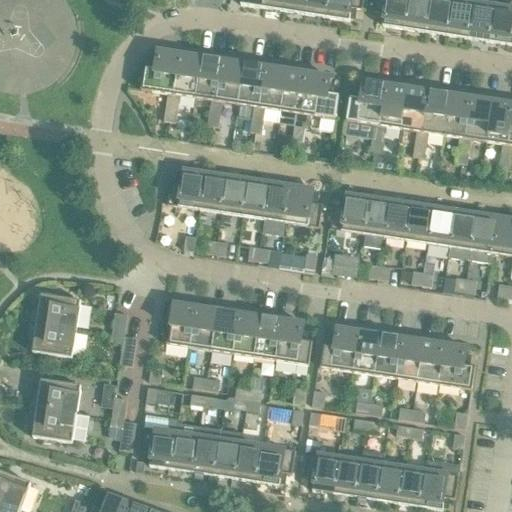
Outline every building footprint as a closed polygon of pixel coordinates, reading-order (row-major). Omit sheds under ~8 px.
[(263,10),(264,0),(241,0),(240,7),(263,10)] [(284,14),(286,0),(264,0),(263,10),(284,14)] [(306,17),(308,0),(286,0),(284,14),(306,17)] [(327,20),(329,0),(308,0),(306,17),(327,20)] [(351,11),(362,12),(363,0),(329,0),(327,20),(349,23),(351,11)] [(382,28),(402,32),(407,0),(375,0),(373,14),(384,15),(382,28)] [(424,35),(429,0),(407,0),(402,32),(424,35)] [(448,38),(453,2),(441,0),(430,0),(426,35),(448,38)] [(468,41),(474,5),(453,2),(448,38),(468,41)] [(489,45),(495,8),(474,5),(468,41),(489,45)] [(511,10),(495,8),(489,45),(511,47),(511,10)] [(174,98),(180,57),(157,54),(155,71),(144,69),(140,93),(168,97),(174,98)] [(195,101),(202,58),(198,58),(195,58),(192,59),(180,57),(174,98),(168,97),(166,109),(178,111),(180,99),(195,101)] [(216,104),(222,64),(211,62),(208,60),(205,59),(202,58),(195,101),(211,103),(209,116),(220,117),(222,105),(216,104)] [(238,107),(244,65),(241,65),(238,65),(235,65),(222,64),(216,104),(222,105),(238,107)] [(259,111),(265,70),(254,68),(251,67),(248,66),(244,65),(238,107),(253,110),(251,122),(263,124),(265,112),(259,111)] [(280,114),(287,71),(284,71),(280,71),(277,72),(265,70),(259,111),(265,112),(263,124),(279,126),(281,114),(280,114)] [(302,117),(308,76),(296,75),(293,73),(290,72),(287,71),(280,114),(281,114),(296,116),(294,129),(306,130),(308,118),(302,117)] [(335,122),(339,98),(328,97),(330,80),(308,76),(302,117),(308,118),(335,122)] [(379,129),(385,88),(363,85),(360,102),(350,100),(346,124),(374,128),(379,129)] [(401,132),(407,89),(404,89),(401,89),(397,90),(385,88),(379,129),(374,128),(372,140),(383,142),(385,130),(401,132)] [(422,135),(428,95),(416,93),(413,91),(410,90),(407,89),(401,132),(416,134),(414,147),(426,148),(428,136),(422,135)] [(443,138),(450,96),(447,96),(443,96),(440,96),(428,95),(422,135),(428,136),(443,138)] [(465,142),(471,101),(459,99),(456,98),(453,97),(450,96),(443,138),(459,141),(457,153),(469,155),(471,143),(471,142),(465,142)] [(486,145),(493,102),(489,102),(486,102),(483,103),(471,101),(465,142),(471,142),(471,143),(486,145)] [(511,148),(508,148),(511,122),(511,107),(502,106),(499,104),(496,103),(493,102),(486,145),(502,147),(500,160),(511,161),(511,148)] [(175,126),(178,111),(166,109),(164,124),(175,126)] [(218,130),(220,117),(209,116),(207,129),(218,130)] [(261,137),(263,124),(251,122),(250,135),(261,137)] [(304,145),(306,130),(294,129),(292,143),(304,145)] [(381,157),(383,142),(372,140),(369,155),(381,157)] [(424,161),(426,148),(414,147),(412,160),(424,161)] [(467,168),(469,155),(457,153),(455,166),(467,168)] [(510,174),(511,161),(500,160),(498,173),(510,174)] [(200,213),(206,176),(183,173),(181,185),(171,184),(167,208),(200,213)] [(221,216),(227,179),(206,176),(200,213),(221,216)] [(243,219),(248,182),(227,179),(221,216),(243,219)] [(264,222),(270,186),(248,182),(243,219),(264,222)] [(285,226),(291,189),(270,186),(264,222),(285,226)] [(319,231),(322,207),(311,205),(313,192),(291,189),(285,226),(319,231)] [(363,237),(369,200),(346,197),(344,210),(333,208),(330,232),(363,237)] [(384,240),(390,204),(369,200),(363,237),(365,237),(363,249),(380,251),(382,240),(384,240)] [(406,244),(411,207),(390,204),(384,240),(406,244)] [(427,247),(433,210),(411,207),(406,244),(427,247)] [(449,250),(454,213),(433,210),(427,247),(449,250)] [(470,253),(476,217),(454,213),(449,250),(470,253)] [(492,256),(497,220),(476,217),(470,253),(469,263),(490,266),(492,256)] [(511,259),(511,221),(497,220),(492,256),(511,259)] [(194,255),(196,240),(186,239),(183,253),(194,255)] [(215,258),(217,245),(207,243),(205,256),(215,258)] [(225,259),(227,246),(217,245),(215,258),(225,259)] [(258,264),(260,251),(250,250),(248,263),(258,264)] [(270,253),(260,251),(258,264),(268,266),(270,253)] [(314,273),(317,259),(306,257),(304,271),(314,273)] [(332,275),(334,261),(324,260),(322,274),(332,275)] [(378,282),(380,269),(370,268),(368,281),(378,282)] [(388,284),(390,271),(380,269),(378,282),(388,284)] [(421,289),(423,276),(413,274),(411,287),(421,289)] [(431,290),(433,277),(423,276),(421,289),(431,290)] [(464,295),(466,282),(456,281),(454,294),(464,295)] [(474,297),(476,284),(466,282),(464,295),(474,297)] [(507,302),(509,289),(499,287),(497,300),(507,302)] [(76,333),(80,304),(41,298),(39,309),(36,309),(34,313),(33,317),(31,321),(31,326),(76,333)] [(190,351),(196,310),(184,308),(181,307),(178,306),(174,305),(171,305),(168,305),(164,306),(166,312),(164,321),(171,322),(168,346),(166,346),(166,347),(190,351)] [(211,354),(218,311),(214,311),(211,311),(208,312),(196,310),(190,351),(211,354)] [(232,357),(239,317),(227,315),(224,313),(221,312),(218,311),(211,354),(232,357)] [(124,340),(128,318),(115,316),(111,345),(123,347),(120,368),(132,370),(137,342),(124,340)] [(254,360),(260,318),(257,318),(254,318),(251,318),(239,317),(232,357),(254,360)] [(275,364),(281,323),(269,321),(267,320),(263,319),(260,318),(254,360),(275,364)] [(312,345),(301,343),(304,326),(281,323),(275,364),(309,369),(312,345)] [(72,361),(76,333),(31,326),(30,330),(30,335),(30,339),(31,344),(34,344),(32,355),(72,361)] [(353,375),(359,335),(336,331),(334,348),(323,347),(319,370),(353,375)] [(374,379),(380,336),(377,336),(374,336),(371,336),(359,335),(353,375),(374,379)] [(396,382),(402,341),(390,339),(387,338),(384,337),(380,336),(374,379),(396,382)] [(417,385),(423,343),(420,342),(417,342),(414,343),(402,341),(396,382),(417,385)] [(438,388),(444,347),(432,346),(429,344),(426,343),(423,343),(417,385),(438,388)] [(471,393),(475,369),(464,368),(467,351),(444,347),(438,388),(471,393)] [(160,387),(162,373),(151,371),(149,385),(160,387)] [(205,393),(207,382),(194,380),(192,392),(205,393)] [(218,395),(220,384),(207,382),(205,393),(218,395)] [(76,417),(81,389),(41,383),(39,394),(37,394),(35,398),(33,402),(32,406),(31,411),(76,418),(76,417)] [(105,388),(103,400),(113,401),(115,390),(105,388)] [(247,403),(249,392),(236,390),(235,401),(247,403)] [(156,407),(158,392),(148,391),(146,405),(156,407)] [(304,408),(307,393),(295,391),(293,407),(304,408)] [(260,405),(262,394),(249,392),(247,403),(260,405)] [(323,411),(326,396),(314,394),(312,409),(323,411)] [(203,410),(204,399),(192,397),(190,408),(203,410)] [(215,412),(217,401),(204,399),(203,410),(215,412)] [(124,425),(127,403),(115,401),(110,430),(123,431),(124,425)] [(246,413),(247,403),(235,401),(233,411),(246,413)] [(260,405),(247,403),(246,413),(259,415),(260,405)] [(368,418),(370,406),(357,404),(355,416),(368,418)] [(381,420),(383,408),(370,406),(368,418),(381,420)] [(85,444),(89,419),(76,417),(76,418),(31,411),(30,415),(30,420),(31,424),(31,429),(34,429),(32,440),(72,446),(73,442),(85,444)] [(411,424),(413,413),(400,411),(398,422),(411,424)] [(302,429),(303,414),(293,413),(291,427),(302,429)] [(424,426),(426,415),(413,413),(411,424),(424,426)] [(319,431),(321,417),(311,415),(309,430),(319,431)] [(465,433),(468,417),(456,415),(454,431),(465,433)] [(171,472),(177,436),(169,434),(171,422),(170,422),(146,419),(144,431),(140,454),(151,456),(149,469),(171,472)] [(366,434),(367,424),(354,422),(353,432),(366,434)] [(379,436),(380,426),(367,424),(366,434),(379,436)] [(132,455),(136,427),(124,425),(123,431),(119,453),(132,455)] [(408,441),(410,430),(397,429),(396,439),(408,441)] [(421,443),(423,432),(410,430),(408,441),(421,443)] [(193,476),(198,439),(177,436),(171,472),(193,476)] [(462,453),(465,439),(454,437),(452,451),(462,453)] [(214,479),(220,442),(198,439),(193,476),(214,479)] [(236,482),(241,445),(220,442),(214,479),(236,482)] [(257,485),(262,449),(241,445),(236,482),(257,485)] [(292,477),(296,454),(262,449),(257,485),(279,489),(281,476),(292,477)] [(334,497),(340,460),(307,455),(303,479),(314,480),(312,493),(334,497)] [(356,500),(361,463),(340,460),(334,497),(356,500)] [(377,503),(383,467),(361,463),(356,500),(377,503)] [(398,507),(404,470),(383,467),(377,503),(398,507)] [(420,510),(425,473),(404,470),(398,507),(420,510)] [(455,502),(459,478),(425,473),(420,510),(434,511),(442,511),(444,500),(455,502)] [(0,505),(17,511),(21,511),(31,486),(0,474),(0,505)] [(127,511),(130,507),(119,502),(116,500),(113,499),(110,497),(107,496),(104,496),(100,496),(100,502),(97,511),(100,511),(127,511)] [(85,511),(88,507),(76,503),(72,511),(85,511)]
